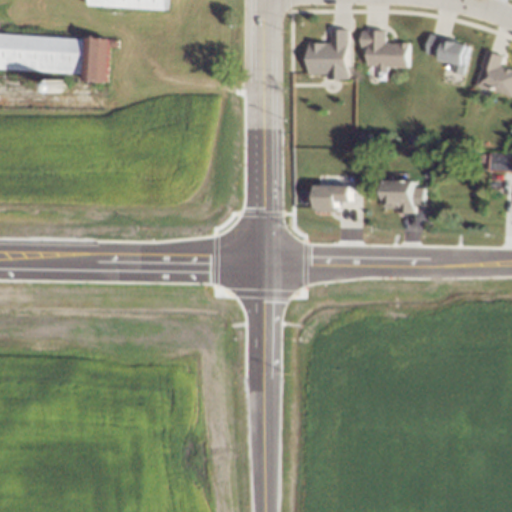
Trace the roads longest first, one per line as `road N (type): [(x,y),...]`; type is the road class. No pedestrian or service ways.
road 1 (residential): [(263,253),(0,248)]
road 2 (tertiary): [(263,253),(262,511)]
road 3 (tertiary): [(263,0),(263,253)]
road 4 (residential): [(263,253),(511,257)]
